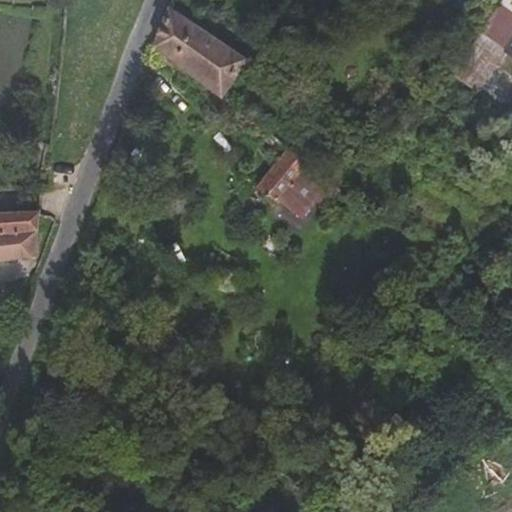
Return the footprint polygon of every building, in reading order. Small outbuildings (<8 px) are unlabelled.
[(511,0),(502,0),(479,33),(505,51),(506,52),(511,56),(511,0)] [(245,59),(169,8),(154,47),(220,97),(245,59)] [(477,92),(506,52),(505,51),(479,33),(450,73),(477,92)] [(258,186),(304,224),(334,187),(288,150),(258,186)] [(0,265),(28,262),(38,219),(39,212),(0,213),(0,265)] [(68,511),(91,511),(88,505),(80,502),(72,505),(68,511)]
